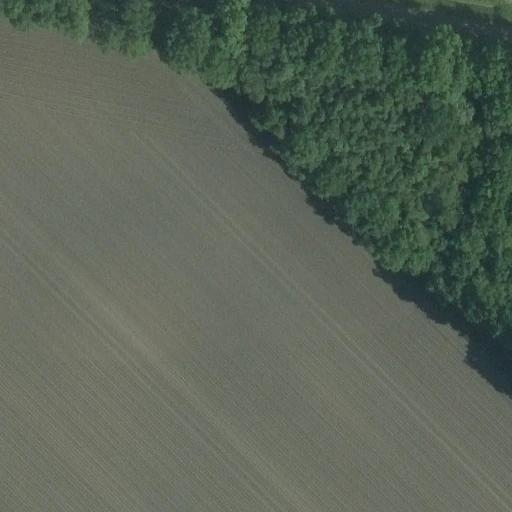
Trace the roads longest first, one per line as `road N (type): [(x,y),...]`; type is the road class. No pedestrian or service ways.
road 1 (track): [(511,346),(159,0)]
road 2 (track): [(511,41),(279,0)]
